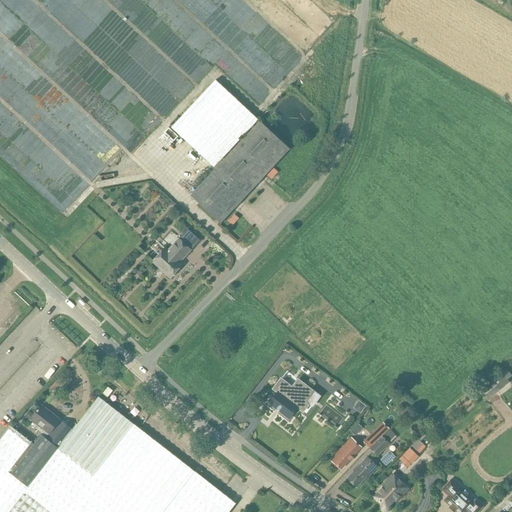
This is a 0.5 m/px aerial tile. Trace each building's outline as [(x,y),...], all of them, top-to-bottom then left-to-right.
[(172,127),(171,128),(215,169),(201,184),(198,186),(193,192),(190,195),(191,195),(199,203),(214,217),(221,223),(290,149),(283,143),(260,121),(255,117),(252,114),(215,80),(205,91),(202,94),(172,127)] [(193,177),(181,189),(189,196),(190,195),(193,192),(198,186),(201,184),(193,177)] [(179,221),(174,226),(182,233),(187,228),(179,221)] [(160,254),(153,262),(170,278),(183,265),(179,261),(183,257),(183,258),(191,250),(196,245),(201,239),(189,229),(179,239),(168,251),(165,248),(160,254)] [(503,373),(482,390),(489,399),(501,389),(510,382),(503,373)] [(292,386),(282,378),(274,389),(278,392),(269,404),(277,409),(277,408),(280,410),(279,412),(289,419),(298,408),(303,412),(317,393),(298,378),(292,386)] [(76,425),(72,430),(59,447),(42,435),(35,444),(11,426),(0,440),(0,511),(229,511),(236,504),(99,397),(77,425),(76,425)] [(355,407),(362,412),(366,406),(359,402),(355,407)] [(42,406),(31,419),(45,431),(42,435),(59,447),(72,430),(42,406)] [(29,411),(25,417),(30,420),(34,415),(29,411)] [(372,416),(376,420),(381,415),(377,411),(372,416)] [(361,426),(359,428),(362,431),(364,429),(365,431),(371,425),(366,420),(360,425),(361,426)] [(362,442),(369,449),(390,429),(382,421),(371,431),(372,432),(362,442)] [(390,429),(369,449),(376,456),(388,444),(389,445),(397,437),(390,429)] [(409,468),(419,457),(419,456),(426,447),(421,442),(427,437),(424,434),(399,459),(409,468)] [(351,439),(338,453),(331,460),(341,469),(361,448),(351,439)] [(391,450),(382,460),(386,464),(396,455),(391,450)] [(191,457),(187,462),(192,466),(196,461),(191,457)] [(368,477),(377,467),(367,458),(348,479),(357,487),(367,476),(368,477)] [(198,467),(195,471),(201,475),(204,471),(198,467)] [(393,474),(389,478),(382,486),(383,487),(374,497),(383,506),(383,508),(385,510),(387,510),(389,508),(389,506),(398,497),(400,499),(409,489),(393,474)] [(444,489),(444,490),(444,491),(444,492),(445,493),(446,493),(447,494),(450,495),(445,501),(457,511),(477,511),(483,507),(476,501),(472,505),(456,490),(458,487),(452,481),(447,486),(446,487),(445,487),(444,488),(444,489)]
